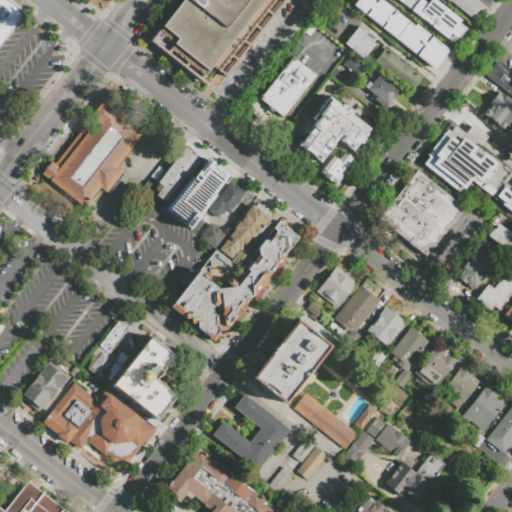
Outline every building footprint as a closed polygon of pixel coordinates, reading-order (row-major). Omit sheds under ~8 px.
[(0,0),(0,46),(27,12),(12,0),(0,0)] [(150,39),(180,0),(283,0),(224,75),(213,66),(201,80),(150,39)] [(415,22),(449,50),(434,68),(352,4),(355,0),(382,0),(413,25),(415,22)] [(437,0),(462,20),(460,23),(467,28),(453,46),(396,0),(437,0)] [(473,20),(447,0),(475,0),(483,6),(473,20)] [(359,25),(368,32),(365,35),(375,43),(363,57),(345,43),(359,25)] [(408,90),(373,63),(384,47),(420,75),(408,90)] [(341,65),(349,55),(361,64),(353,74),(341,65)] [(314,78),(282,120),(258,101),(291,59),(314,78)] [(496,59),(511,71),(511,97),(484,75),(496,59)] [(366,92),(378,77),(398,93),(387,108),(386,107),(384,110),(374,102),(376,99),(366,92)] [(499,93),(500,92),(511,101),(511,124),(508,121),(502,129),(483,114),(490,104),(489,103),(497,92),(499,93)] [(338,140),(334,145),(335,146),(321,165),(311,157),(310,158),(299,150),(300,148),(297,146),(311,127),(310,126),(313,121),(311,119),(328,96),(340,106),(342,104),(352,112),(351,114),(370,129),(366,133),(368,134),(361,144),(359,143),(352,151),(338,140)] [(39,176),(52,160),(55,163),(102,102),(142,133),(116,166),(124,171),(106,193),(99,188),(82,209),(39,176)] [(485,136),(470,124),(463,134),(449,123),(425,154),(427,156),(421,163),(462,195),(472,182),(489,195),(509,169),(478,146),(485,136)] [(199,160),(186,177),(184,175),(164,201),(155,194),(162,186),(156,182),(184,147),(199,160)] [(340,175),(342,177),(336,185),(334,183),(333,184),(331,182),(330,183),(323,177),(324,176),(319,172),(333,156),(338,160),(344,153),(353,160),(340,175)] [(207,164),(228,180),(220,190),(216,187),(203,203),(187,191),(207,164)] [(464,208),(426,256),(378,218),(415,170),(464,208)] [(245,192),(228,216),(224,213),(222,216),(220,214),(217,218),(208,212),(230,181),(245,192)] [(511,212),(497,202),(499,199),(494,196),(502,186),(510,192),(511,189),(511,212)] [(257,202),(271,213),(268,217),(269,217),(250,241),(250,240),(245,246),(244,244),(239,250),(237,249),(230,258),(218,249),(234,228),(233,227),(252,203),(255,206),(257,202)] [(268,233),(272,229),(271,228),(275,223),(277,222),(296,237),(287,248),(268,233)] [(215,250),(206,243),(208,241),(201,235),(210,223),(226,236),(215,250)] [(497,223),(511,234),(511,242),(507,250),(487,236),(497,223)] [(278,260),(257,243),(260,238),(264,238),(268,233),(287,248),(278,260)] [(260,282),(245,270),(243,268),(248,261),(251,263),(257,256),(254,253),(254,247),(257,243),(278,260),(260,282)] [(472,257),(478,249),(488,257),(487,258),(490,261),(487,265),(490,267),(473,290),(457,277),(463,269),(461,267),(467,259),(470,261),(472,257)] [(511,291),(499,308),(494,305),(490,310),(476,299),(488,284),(493,288),(511,264),(511,262),(506,258),(511,250),(511,291)] [(325,281),(335,268),(356,284),(346,297),(325,281)] [(233,335),(216,337),(212,342),(193,327),(193,323),(188,323),(186,318),(183,319),(181,317),(180,315),(179,315),(177,313),(176,313),(166,306),(195,269),(199,273),(199,275),(215,287),(218,287),(241,306),(231,318),(233,335)] [(260,282),(250,295),(245,295),(246,299),(242,300),(242,305),(241,306),(218,287),(233,285),(245,270),(260,282)] [(315,293),(325,281),(346,297),(337,310),(315,293)] [(360,337),(353,347),(345,340),(350,334),(333,321),(360,287),(380,303),(355,334),(360,337)] [(511,303),(511,324),(502,316),(511,303)] [(405,323),(386,348),(366,333),(385,308),(405,323)] [(98,345),(121,316),(131,324),(108,353),(98,345)] [(308,329),(308,327),(320,336),(319,337),(329,345),(284,402),(274,394),(272,396),(262,388),(264,386),(253,378),(271,354),(270,353),(278,343),(279,344),(298,321),(308,329)] [(427,340),(403,370),(394,363),(398,359),(389,352),(409,326),(427,340)] [(132,360),(152,335),(176,354),(157,379),(132,360)] [(454,361),(434,389),(412,373),(433,345),(454,361)] [(90,367),(102,352),(112,360),(100,375),(90,367)] [(386,359),(378,369),(369,362),(376,352),(386,359)] [(48,359),(67,374),(37,411),(19,396),(48,359)] [(176,394),(157,420),(113,385),(132,360),(157,379),(176,394)] [(73,366),(78,369),(72,376),(68,373),(73,366)] [(469,379),(477,385),(458,410),(439,396),(460,367),(472,375),(469,379)] [(410,379),(402,390),(394,383),(402,373),(410,379)] [(84,441),(77,451),(41,422),(73,381),(97,401),(106,389),(153,427),(119,470),(84,441)] [(498,397),(496,399),(504,405),(483,434),(469,424),(468,425),(461,419),(464,415),(464,414),(479,394),(480,394),(485,387),(498,397)] [(291,408),(304,392),(356,434),(344,449),(291,408)] [(243,394),(289,431),(256,472),(210,435),(221,421),(248,442),(258,429),(232,408),(243,394)] [(511,404),(511,441),(502,455),(484,441),(511,404)] [(373,412),(360,429),(353,424),(365,407),(373,412)] [(377,416),(386,423),(387,422),(410,440),(403,450),(404,451),(398,459),(391,454),(391,453),(374,439),(375,438),(366,431),(377,416)] [(340,458),(362,431),(372,440),(351,467),(340,458)] [(316,445),(301,464),(292,457),(307,438),(316,445)] [(315,448),(327,457),(307,482),(296,473),(315,448)] [(212,511),(188,493),(180,503),(164,490),(194,453),(196,455),(199,451),(208,458),(208,457),(278,511),(212,511)] [(430,453),(444,464),(428,484),(429,484),(416,501),(404,491),(399,497),(383,484),(400,462),(414,473),(430,453)] [(293,476),(277,495),(267,487),(283,468),(293,476)] [(1,511),(26,483),(62,511),(1,511)] [(380,511),(381,511),(382,509),(385,511),(354,511),(365,499),(373,505),(375,502),(382,508),(380,511)]
